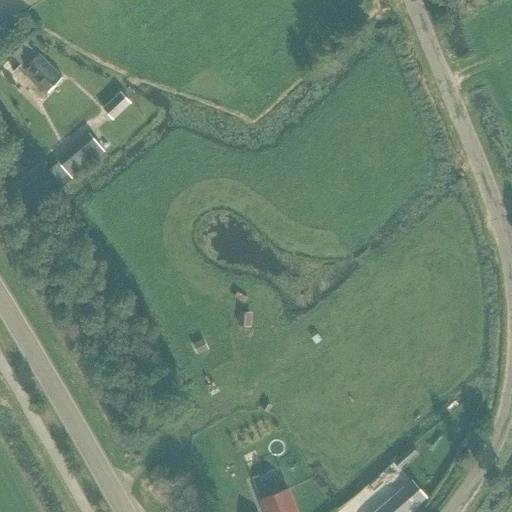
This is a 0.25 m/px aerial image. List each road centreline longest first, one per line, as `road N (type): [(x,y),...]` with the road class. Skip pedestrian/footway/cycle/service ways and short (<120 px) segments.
road 1 (unclassified): [(511,275),(492,200),(412,0)]
road 2 (secondary): [(123,511),(0,299)]
road 3 (unclassified): [(451,511),(490,449),(511,387)]
